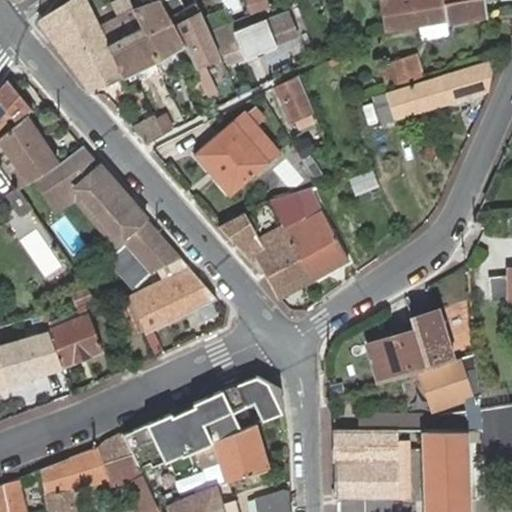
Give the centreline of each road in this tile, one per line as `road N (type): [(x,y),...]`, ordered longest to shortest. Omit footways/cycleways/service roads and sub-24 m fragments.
road 1 (residential): [(12,24),(285,336)]
road 2 (residential): [(511,76),(439,243),(321,322),(285,336)]
road 3 (residential): [(285,336),(0,451)]
road 4 (residential): [(309,511),(305,401),(285,336)]
